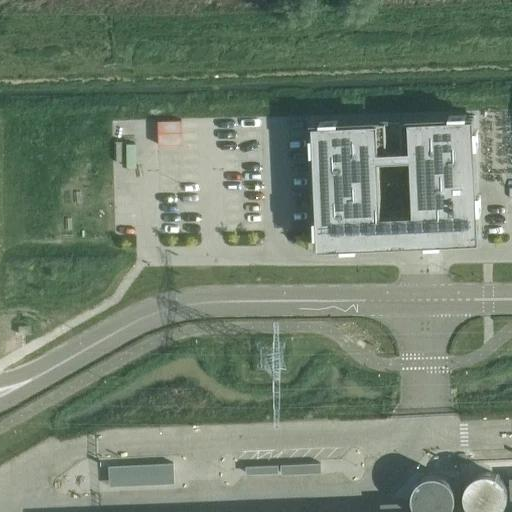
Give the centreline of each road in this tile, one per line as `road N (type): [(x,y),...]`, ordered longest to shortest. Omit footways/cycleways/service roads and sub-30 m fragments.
road 1 (tertiary): [(423,300),(198,302),(155,312),(0,393)]
road 2 (unknown): [(511,427),(425,421),(375,484),(265,496)]
road 3 (unclassified): [(147,256),(421,251)]
road 4 (unclassified): [(423,300),(425,421)]
